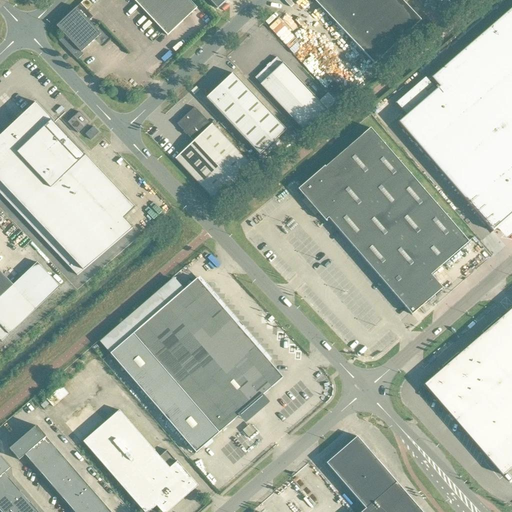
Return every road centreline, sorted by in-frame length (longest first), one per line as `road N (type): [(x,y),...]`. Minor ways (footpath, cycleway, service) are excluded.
road 1 (unclassified): [(364,388),(122,134)]
road 2 (unclassified): [(122,134),(266,0)]
road 3 (unclassified): [(364,388),(511,262)]
road 4 (unclassified): [(224,511),(364,388)]
road 5 (unclassified): [(122,134),(25,31)]
